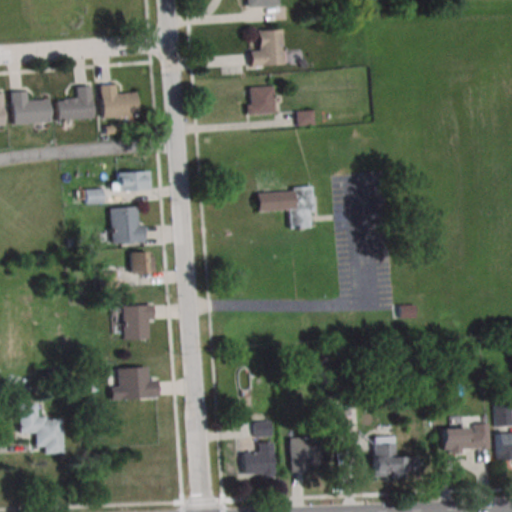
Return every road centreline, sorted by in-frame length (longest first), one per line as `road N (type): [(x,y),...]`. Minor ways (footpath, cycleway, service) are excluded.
road 1 (residential): [(199,511),(185,304)]
road 2 (residential): [(168,47),(0,56)]
road 3 (residential): [(185,304),(174,142)]
